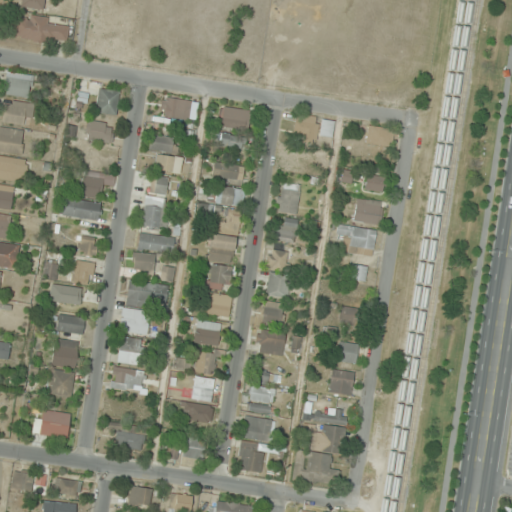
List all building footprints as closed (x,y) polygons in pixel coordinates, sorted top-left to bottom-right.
[(68,42),(69,20),(17,17),(16,38),(68,42)] [(4,94),(30,98),(34,76),(7,72),(4,94)] [(96,113),(117,114),(118,90),(97,89),(96,113)] [(188,121),(192,102),(163,96),(160,115),(188,121)] [(26,125),(30,103),(5,99),(2,121),(26,125)] [(251,110),(220,106),(217,125),(248,129),(251,110)] [(294,142),(317,142),(317,116),(294,116),(294,142)] [(319,134),(331,137),(335,122),(322,119),(319,134)] [(115,125),(87,120),(84,137),(112,143),(115,125)] [(0,127),(0,149),(18,155),(25,133),(1,125),(0,127)] [(366,141),(391,147),(394,131),(369,125),(366,141)] [(148,148),(176,153),(179,139),(151,133),(148,148)] [(219,148),(240,151),(243,137),(221,133),(219,148)] [(183,158),(158,153),(155,169),(180,174),(183,158)] [(0,178),(24,183),(29,161),(0,154),(0,178)] [(244,166),(214,162),(211,178),(242,182),(244,166)] [(384,193),(387,178),(367,174),(364,189),(384,193)] [(167,195),(169,177),(152,175),(150,193),(167,195)] [(103,179),(82,176),(80,197),(100,199),(103,179)] [(295,214),(301,186),(281,181),(275,210),(295,214)] [(15,189),(0,185),(0,207),(10,209),(15,189)] [(207,204),(241,203),(240,185),(206,187),(207,204)] [(144,228),(166,228),(166,197),(144,197),(144,228)] [(62,217),(99,220),(101,203),(64,199),(62,217)] [(380,224),(382,201),(356,199),(354,222),(380,224)] [(240,211),(226,210),(226,222),(214,221),(213,230),(239,231),(240,211)] [(10,215),(0,213),(0,237),(7,238),(10,215)] [(293,245),(298,225),(308,228),(309,225),(280,217),(273,239),(293,245)] [(376,229),(341,225),(338,252),(373,256),(376,229)] [(173,252),(174,236),(139,233),(137,249),(173,252)] [(235,237),(211,233),(207,259),(231,263),(235,237)] [(97,236),(78,236),(78,256),(97,256),(97,236)] [(0,266),(14,269),(18,246),(0,242),(0,266)] [(289,252),(269,249),(266,268),(270,269),(265,294),(288,298),(292,275),(285,273),(289,252)] [(132,270),(152,272),(154,255),(134,252),(132,270)] [(93,283),(93,261),(74,261),(74,283),(93,283)] [(42,279),(57,280),(58,264),(44,262),(42,279)] [(364,282),(368,266),(353,263),(349,278),(364,282)] [(230,265),(207,265),(207,288),(230,288),(230,265)] [(174,266),(162,266),(162,281),(174,281),(174,266)] [(167,286),(128,282),(126,303),(165,307),(167,286)] [(50,300),(80,304),(82,287),(52,284),(50,300)] [(202,312),(227,318),(232,297),(207,291),(202,312)] [(281,302),(262,302),(262,326),(281,326),(281,302)] [(338,319),(355,323),(358,309),(341,305),(338,319)] [(119,331),(147,335),(150,312),(122,308),(119,331)] [(83,334),(85,318),(59,314),(56,330),(83,334)] [(221,324),(197,320),(193,342),(217,347),(221,324)] [(283,355),(285,332),(258,330),(256,352),(283,355)] [(142,365),(145,340),(119,337),(117,363),(142,365)] [(74,368),(79,342),(56,338),(51,364),(74,368)] [(0,358),(7,359),(10,343),(0,341),(0,358)] [(355,364),(358,344),(340,341),(336,361),(355,364)] [(213,375),(216,354),(197,350),(195,361),(175,357),(173,368),(213,375)] [(110,380),(134,395),(144,377),(120,363),(110,380)] [(72,395),(73,371),(47,370),(46,394),(72,395)] [(269,371),(254,370),(254,383),(269,383),(269,371)] [(349,395),(353,375),(332,371),(328,391),(349,395)] [(211,402),(214,379),(195,376),(191,399),(211,402)] [(273,389),(251,386),(247,411),(270,415),(273,389)] [(183,419),(210,422),(212,405),(185,403),(183,419)] [(314,412),(314,423),(347,423),(347,409),(327,409),(327,412),(314,412)] [(40,435),(67,437),(69,414),(42,411),(40,435)] [(242,438),(273,440),(275,419),(244,417),(242,438)] [(292,480),(336,486),(339,469),(330,468),(332,454),(342,455),(346,428),(320,425),(320,426),(304,423),(300,449),(296,449),(292,480)] [(141,450),(144,435),(117,431),(114,446),(141,450)] [(182,456),(202,459),(205,440),(185,437),(182,456)] [(261,472),(263,451),(274,452),(275,446),(240,441),(237,469),(261,472)] [(176,458),(177,446),(164,446),(164,458),(176,458)] [(11,500),(30,502),(33,474),(14,472),(11,500)] [(54,495),(76,496),(77,480),(54,479),(54,495)] [(128,503),(150,506),(152,488),(130,486),(128,503)] [(169,509),(191,511),(193,495),(171,493),(169,509)] [(211,501),(209,511),(250,511),(251,505),(211,501)] [(74,511),(75,503),(43,502),(42,511),(74,511)]
